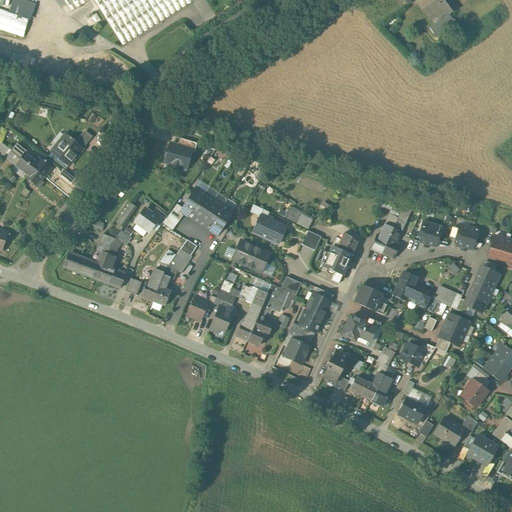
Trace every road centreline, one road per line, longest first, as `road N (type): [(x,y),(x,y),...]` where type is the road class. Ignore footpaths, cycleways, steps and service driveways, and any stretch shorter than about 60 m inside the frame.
road 1 (unclassified): [(21,281),(145,117),(311,0)]
road 2 (residential): [(511,507),(302,393)]
road 3 (residential): [(345,305),(366,259),(384,267),(452,254),(475,261),(464,288)]
road 4 (residential): [(302,393),(167,333)]
road 5 (residential): [(167,333),(210,245),(180,226)]
road 6 (residential): [(167,333),(48,289)]
